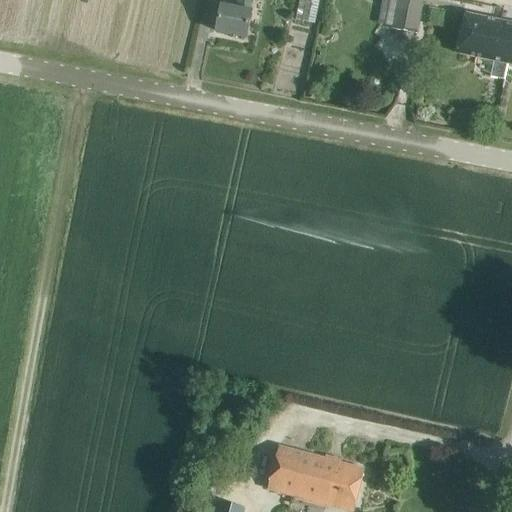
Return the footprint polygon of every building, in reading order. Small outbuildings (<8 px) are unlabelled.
[(240,0),(239,9),(222,6),(218,32),(248,38),(253,12),(254,0),(240,0)] [(301,0),(298,13),(315,18),(320,0),(301,0)] [(382,0),(380,12),(397,16),(395,27),(417,32),(423,0),(382,0)] [(498,44),(502,22),(467,15),(460,55),(494,62),(491,77),(507,81),(510,65),(508,64),(511,47),(498,44)] [(511,24),(502,22),(498,44),(511,47),(508,64),(510,65),(511,65),(511,24)] [(355,511),(365,470),(282,447),(270,489),(351,511),(355,511)] [(218,511),(243,511),(245,507),(221,500),(218,511)]
